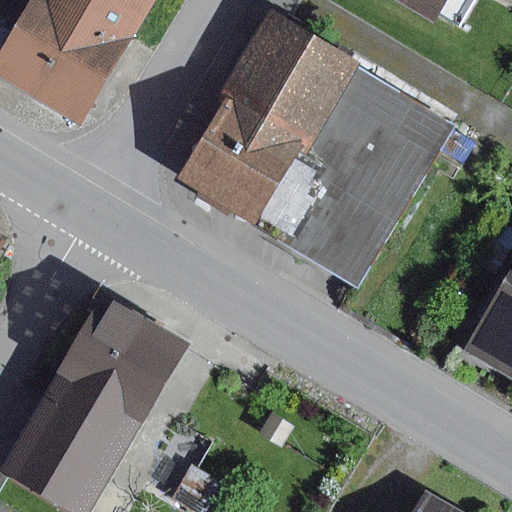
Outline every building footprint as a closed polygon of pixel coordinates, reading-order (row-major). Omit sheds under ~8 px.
[(146,0),(21,0),(0,37),(0,85),(71,127),(146,0)] [(388,0),(428,22),(437,6),(455,17),(465,0),(388,0)] [(356,63),(263,9),(163,181),(356,293),(454,126),(354,67),(356,63)] [(511,258),(459,353),(511,382),(511,258)] [(85,511),(181,346),(98,298),(0,467),(0,473),(67,511),(85,511)] [(204,511),(221,484),(189,466),(170,500),(190,511),(204,511)] [(457,511),(421,490),(408,511),(457,511)]
